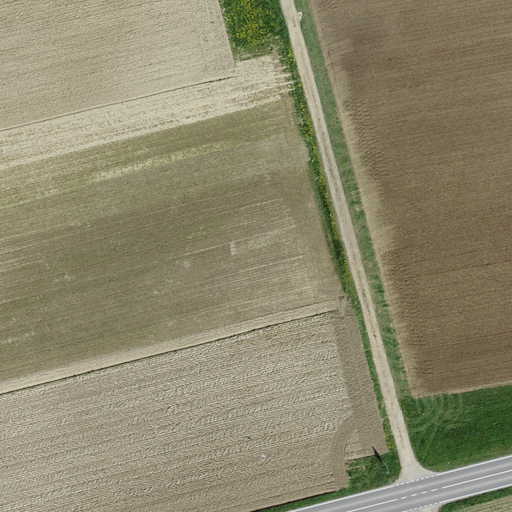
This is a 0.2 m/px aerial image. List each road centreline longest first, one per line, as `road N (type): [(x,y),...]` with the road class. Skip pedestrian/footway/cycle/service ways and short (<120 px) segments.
road 1 (track): [(423,511),(287,0)]
road 2 (secondary): [(511,470),(347,511)]
